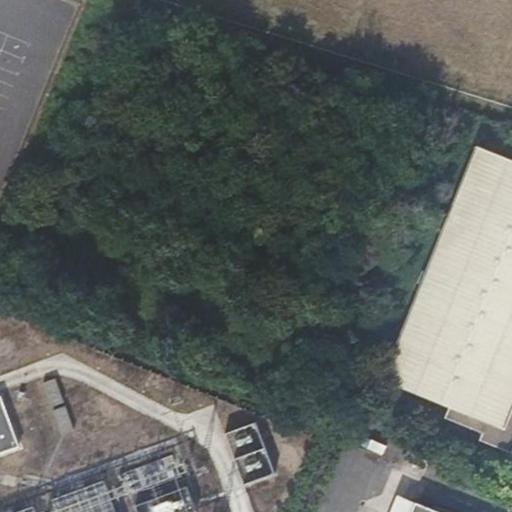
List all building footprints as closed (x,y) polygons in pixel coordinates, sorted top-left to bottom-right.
[(511,157),(476,143),(385,380),(450,405),(446,419),(483,434),(482,439),(511,450),(511,157)] [(59,379),(46,381),(50,406),(63,404),(59,379)] [(0,453),(20,446),(0,395),(0,453)] [(69,407),(55,409),(59,430),(72,428),(69,407)] [(243,485),(278,475),(261,422),(226,433),(243,485)] [(169,493),(169,511),(186,511),(186,493),(169,493)]
